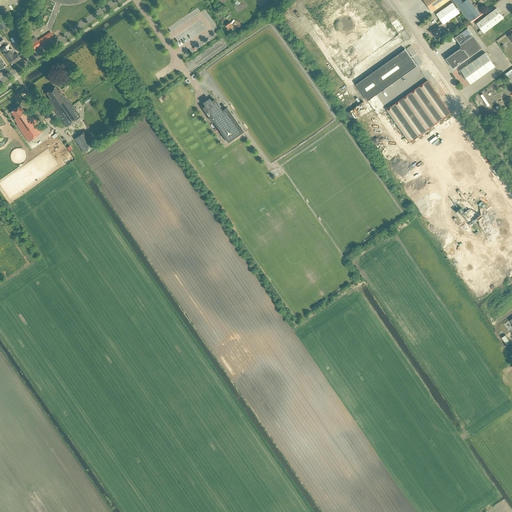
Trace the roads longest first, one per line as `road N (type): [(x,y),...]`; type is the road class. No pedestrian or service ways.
road 1 (unclassified): [(511,168),(393,0)]
road 2 (unclassified): [(0,81),(117,0)]
